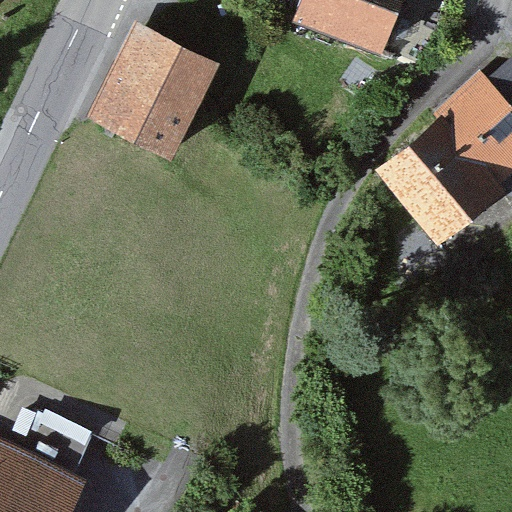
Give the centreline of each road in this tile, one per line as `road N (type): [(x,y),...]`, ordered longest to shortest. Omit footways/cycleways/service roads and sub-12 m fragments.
road 1 (residential): [(500,0),(495,38),(351,197),(324,249),(302,397),(310,511)]
road 2 (tertiary): [(92,0),(0,196)]
